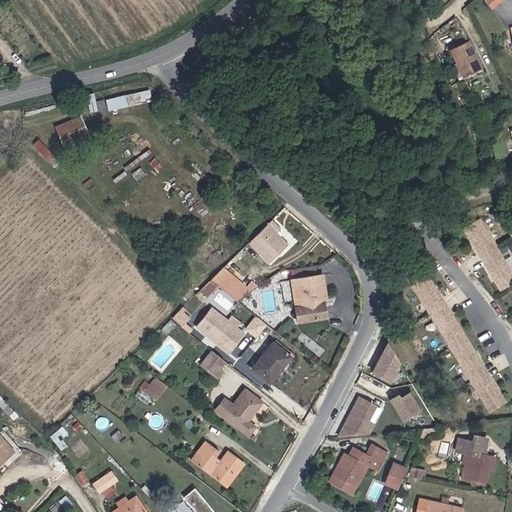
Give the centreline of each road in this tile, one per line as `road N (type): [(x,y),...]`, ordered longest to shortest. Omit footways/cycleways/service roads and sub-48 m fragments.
road 1 (unclassified): [(288,484),(366,332),(371,287),(342,242),(178,90),(157,57)]
road 2 (secondary): [(0,98),(157,57)]
road 3 (residential): [(511,357),(427,236)]
